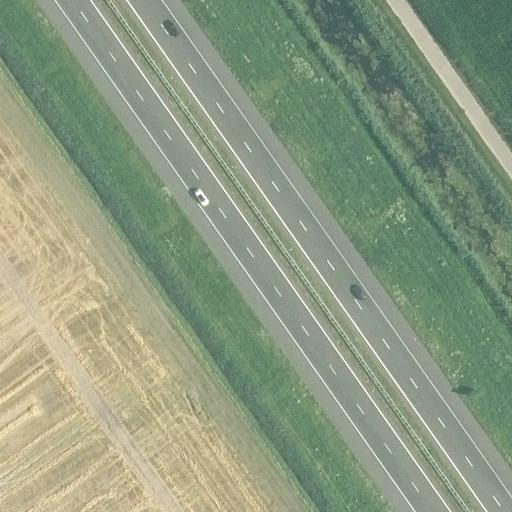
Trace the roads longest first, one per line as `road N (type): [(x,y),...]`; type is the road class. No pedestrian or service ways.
road 1 (motorway): [(70,0),(431,511)]
road 2 (motorway): [(511,507),(154,0)]
